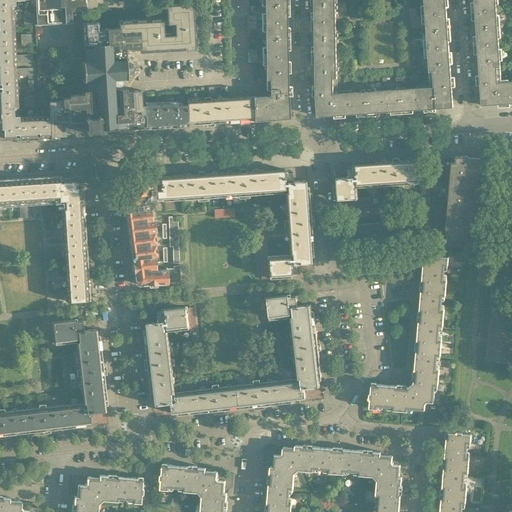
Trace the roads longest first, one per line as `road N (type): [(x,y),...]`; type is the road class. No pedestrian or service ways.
road 1 (residential): [(338,411),(369,357),(359,275),(329,264),(318,140)]
road 2 (residential): [(138,438),(122,315),(109,289),(102,152)]
road 3 (residential): [(102,152),(255,143)]
road 4 (residential): [(318,140),(467,126)]
road 5 (residential): [(299,0),(306,140)]
road 6 (residential): [(467,126),(459,0)]
